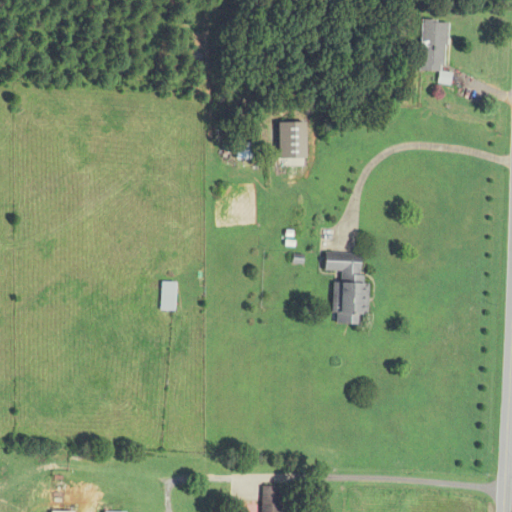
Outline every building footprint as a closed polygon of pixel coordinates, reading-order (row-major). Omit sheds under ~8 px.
[(447,22),(421,21),(420,72),(446,73),(447,22)] [(236,143),(236,159),(252,159),(252,143),(236,143)] [(336,324),(366,326),(368,283),(362,283),(363,253),(325,252),(324,272),(335,272),(333,315),(336,316),(336,324)] [(160,311),(176,311),(176,282),(160,282),(160,311)] [(280,511),(280,488),(261,488),(260,511),(280,511)]
